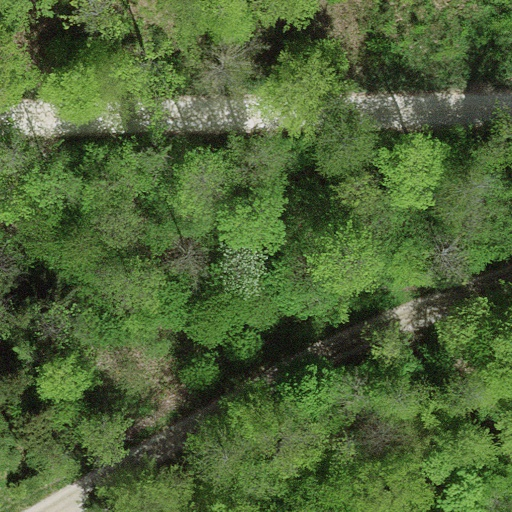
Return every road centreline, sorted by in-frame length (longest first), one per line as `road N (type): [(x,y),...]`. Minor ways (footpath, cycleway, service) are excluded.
road 1 (track): [(511,272),(226,394),(39,511)]
road 2 (track): [(0,118),(511,112)]
